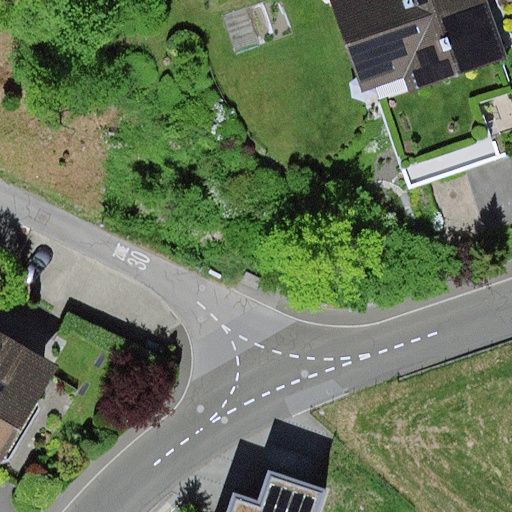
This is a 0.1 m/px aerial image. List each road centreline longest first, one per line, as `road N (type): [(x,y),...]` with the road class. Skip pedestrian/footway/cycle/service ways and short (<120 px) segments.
road 1 (residential): [(0,208),(197,299),(290,380)]
road 2 (residential): [(511,308),(290,380)]
road 3 (residential): [(290,380),(200,425),(107,511)]
